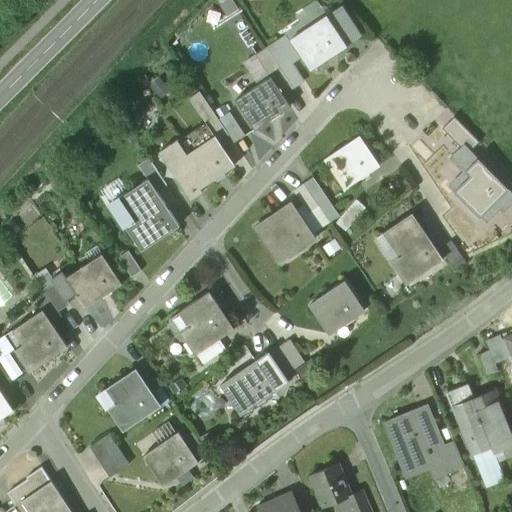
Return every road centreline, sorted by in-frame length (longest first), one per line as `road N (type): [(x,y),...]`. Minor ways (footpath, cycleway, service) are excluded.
road 1 (residential): [(42,419),(212,241),(342,88),(369,75),(403,107)]
road 2 (residential): [(511,285),(356,399)]
road 3 (residential): [(356,399),(201,511)]
road 4 (secondary): [(0,100),(97,0)]
road 5 (residential): [(401,511),(356,399)]
